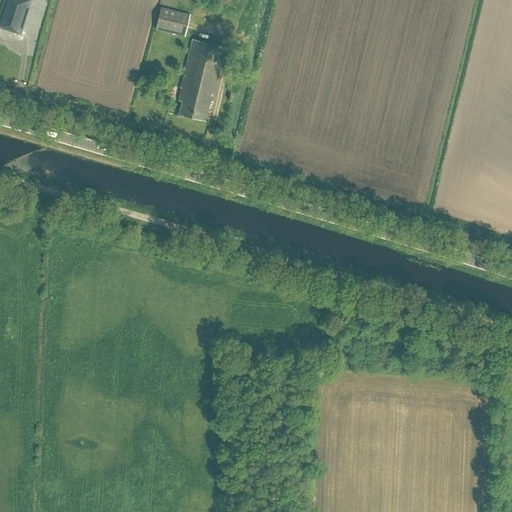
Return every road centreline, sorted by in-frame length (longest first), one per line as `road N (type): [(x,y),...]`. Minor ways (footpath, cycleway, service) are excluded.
road 1 (tertiary): [(511,272),(0,118)]
road 2 (unclassified): [(0,175),(511,326)]
